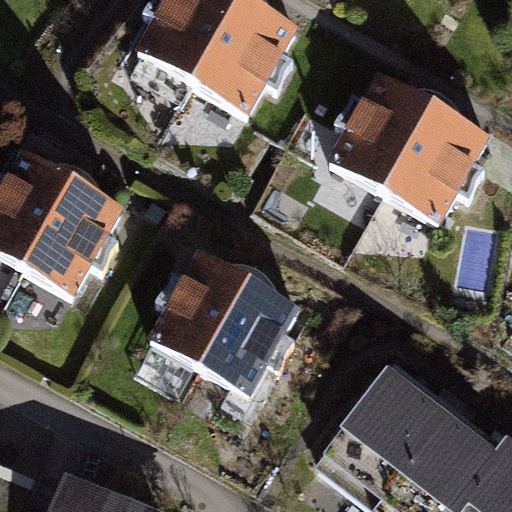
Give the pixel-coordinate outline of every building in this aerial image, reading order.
[(200,0),(164,0),(124,78),(185,109),(233,17),(200,0)] [(233,17),(185,109),(242,138),(290,46),(233,17)] [(368,95),(320,187),(380,219),(428,126),(368,95)] [(428,126),(380,219),(437,248),(486,156),(428,126)] [(5,166),(0,175),(0,279),(18,289),(66,197),(5,166)] [(276,196),(265,218),(326,247),(336,225),(276,196)] [(66,197),(18,289),(75,319),(123,226),(66,197)] [(180,266),(132,358),(192,389),(241,297),(180,266)] [(241,297),(192,389),(250,419),(298,327),(241,297)] [(386,399),(323,482),(363,511),(473,511),(511,463),(400,380),(386,399)] [(511,511),(511,463),(507,471),(475,511),(511,511)] [(0,511),(45,511),(49,504),(0,483),(0,511)] [(102,511),(54,493),(46,511),(102,511)]
